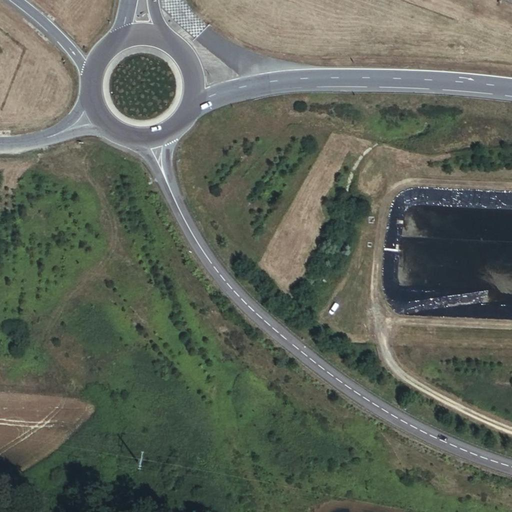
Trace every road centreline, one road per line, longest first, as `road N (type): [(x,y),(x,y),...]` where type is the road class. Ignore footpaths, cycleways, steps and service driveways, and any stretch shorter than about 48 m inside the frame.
road 1 (tertiary): [(511,466),(368,401),(272,327),(213,265),(167,182)]
road 2 (motorway): [(189,109),(276,80),(511,86)]
